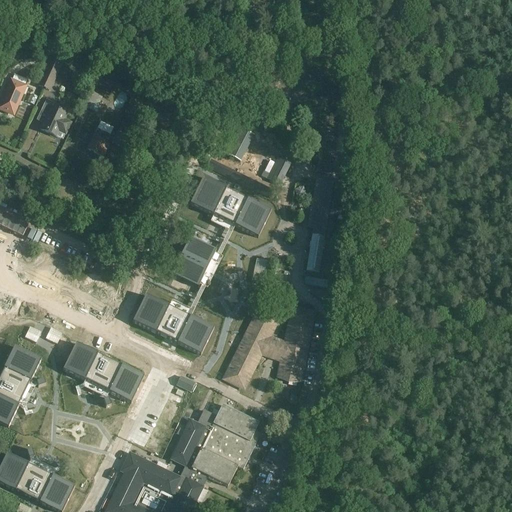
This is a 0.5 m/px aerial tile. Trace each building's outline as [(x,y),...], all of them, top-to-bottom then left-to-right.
[(60,66),(49,61),(38,89),(49,93),(60,66)] [(26,88),(11,81),(0,108),(0,110),(6,113),(7,112),(14,115),(26,88)] [(66,115),(51,108),(53,104),(47,101),(42,111),(48,114),(41,130),(55,137),(58,132),(65,135),(70,124),(63,121),(66,115)] [(95,117),(92,125),(106,130),(109,122),(95,117)] [(111,143),(126,150),(131,139),(116,132),(111,143)] [(241,132),(227,156),(239,163),(254,137),(241,132)] [(103,158),(109,145),(93,137),(87,150),(103,158)] [(265,169),(270,158),(265,156),(260,167),(265,169)] [(266,179),(280,187),(288,170),(274,164),(266,179)] [(188,204),(259,238),(271,211),(201,178),(188,204)] [(306,271),(320,273),(334,183),(316,180),(308,229),(313,230),(306,271)] [(24,264),(2,255),(14,225),(0,219),(0,270),(18,278),(24,264)] [(337,278),(344,241),(338,240),(334,262),(326,261),(323,275),(326,275),(326,276),(337,278)] [(220,257),(191,242),(173,277),(203,292),(220,257)] [(72,308),(76,297),(57,291),(59,286),(46,281),(54,256),(36,250),(24,284),(26,285),(21,299),(44,307),(46,299),(72,308)] [(263,286),(268,262),(256,260),(251,284),(263,286)] [(322,284),(323,278),(301,274),(300,279),(322,284)] [(64,328),(82,334),(87,317),(99,321),(104,307),(89,302),(91,296),(93,296),(86,294),(84,299),(86,299),(82,312),(71,309),(64,328)] [(136,325),(205,356),(217,330),(148,298),(136,325)] [(276,329),(254,318),(224,379),(246,390),(262,357),(282,362),(279,376),(303,380),(314,313),(291,309),(285,342),(271,339),(276,329)] [(76,345),(63,371),(85,382),(109,393),(109,394),(131,405),(144,378),(122,367),(121,368),(98,356),(98,355),(76,345)] [(0,386),(0,412),(15,419),(41,358),(15,347),(0,386)] [(195,385),(181,378),(176,388),(190,394),(195,385)] [(180,479),(129,454),(120,473),(126,476),(123,482),(121,481),(105,511),(190,511),(203,488),(202,487),(207,477),(227,487),(237,468),(243,471),(255,446),(249,443),(258,424),(222,406),(216,418),(207,414),(201,427),(190,421),(171,461),(185,468),(180,479)] [(6,455),(0,468),(0,484),(15,493),(16,492),(39,504),(54,511),(62,511),(74,488),(52,477),(52,478),(28,466),(29,466),(6,455)]
